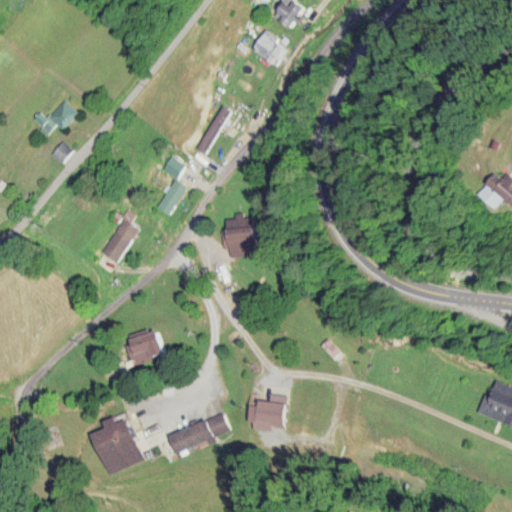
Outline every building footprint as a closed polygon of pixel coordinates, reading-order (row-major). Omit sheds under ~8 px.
[(291,20),(306,9),(299,0),(282,0),(279,2),(291,20)] [(273,62),(290,48),(274,28),(257,42),(273,62)] [(252,76),(240,68),(214,105),(226,113),(252,76)] [(46,110),(41,117),(56,129),(62,121),(72,128),(86,110),(69,97),(53,116),(46,110)] [(194,147),(200,151),(203,147),(216,157),(239,127),(220,113),(194,147)] [(171,165),(183,175),(193,163),(181,154),(171,165)] [(511,174),(497,191),(511,204),(511,174)] [(160,203),(173,212),(192,186),(180,176),(160,203)] [(141,212),(132,206),(105,249),(124,260),(145,225),(136,220),(141,212)] [(228,246),(233,246),(233,254),(259,254),(259,213),(228,213),(228,246)] [(146,348),(172,335),(161,312),(135,325),(146,348)] [(323,344),(335,357),(344,349),(332,336),(323,344)] [(511,419),(511,381),(496,376),(485,410),(511,419)] [(252,420),(261,421),(259,433),(275,435),(276,423),(290,425),(293,401),(255,397),(252,420)] [(174,431),(181,450),(235,430),(228,412),(174,431)] [(111,471),(150,457),(135,416),(124,420),(122,415),(95,425),(111,471)]
